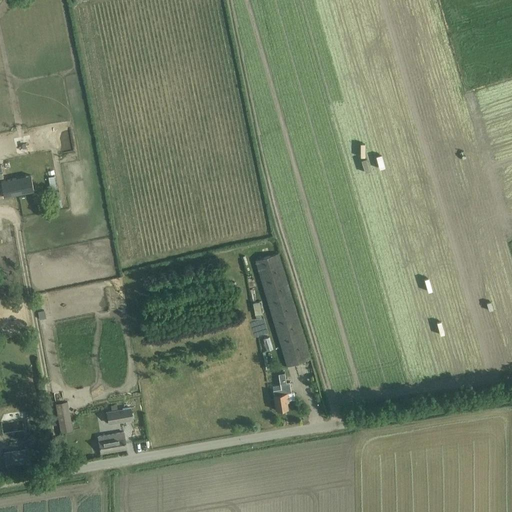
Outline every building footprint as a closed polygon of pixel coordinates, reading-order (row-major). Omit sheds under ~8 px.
[(31,176),(0,181),(3,197),(32,192),(33,192),(31,176)] [(54,235),(55,248),(72,246),(71,234),(54,235)] [(255,261),(284,357),(287,366),(310,359),(307,350),(278,254),(255,261)] [(253,303),(256,320),(261,319),(259,314),(261,313),(259,302),(253,303)] [(264,320),(252,321),(253,335),(265,334),(264,320)] [(273,349),(269,337),(263,340),(266,351),(273,349)] [(287,402),(289,402),(285,373),(279,374),(280,384),(281,394),(274,395),(276,411),(288,409),(287,402)] [(56,410),(68,408),(67,402),(55,404),(56,410)] [(131,408),(107,412),(109,424),(133,420),(131,408)] [(101,453),(126,449),(124,432),(98,437),(101,453)] [(29,450),(4,454),(6,469),(31,466),(29,450)]
